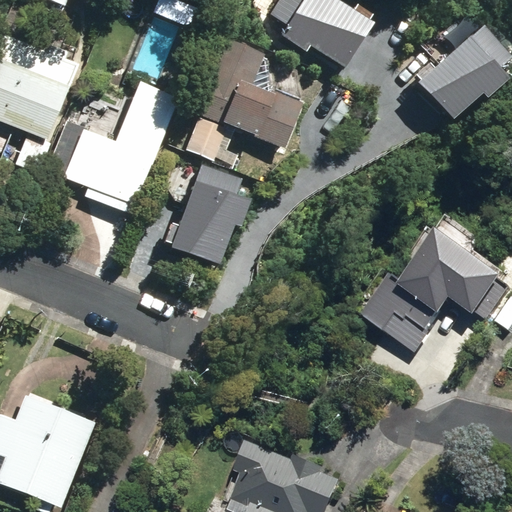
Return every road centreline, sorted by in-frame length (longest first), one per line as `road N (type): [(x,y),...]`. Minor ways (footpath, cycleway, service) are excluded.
road 1 (residential): [(0,260),(200,339)]
road 2 (residential): [(511,442),(389,413)]
